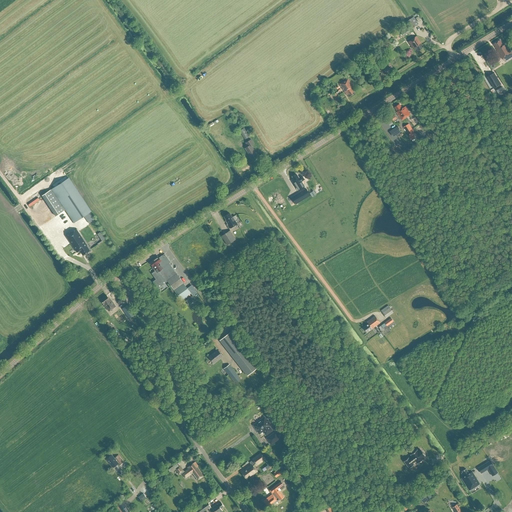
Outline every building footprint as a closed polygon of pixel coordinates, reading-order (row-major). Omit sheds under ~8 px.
[(418,24),(414,17),(406,21),(409,26),(401,33),(403,36),(405,34),(404,34),(409,30),(410,29),(418,24)] [(408,41),(412,48),(413,47),(415,50),(417,49),(418,50),(422,48),(420,46),(422,45),(416,36),(408,41)] [(493,44),(496,49),(498,51),(497,51),(503,59),(511,52),(506,43),(503,45),(500,40),(493,44)] [(494,88),(501,84),(494,72),(487,77),(494,88)] [(350,95),(353,92),(350,88),(353,86),(348,78),(340,83),(347,95),(349,94),(350,95)] [(402,120),(410,115),(405,107),(402,108),(400,104),(395,107),(398,111),(397,112),(402,120)] [(415,133),(409,124),(404,127),(409,136),(410,136),(411,138),(416,136),(416,135),(415,133)] [(394,136),(402,131),(399,125),(391,130),(394,136)] [(249,136),(244,128),(240,131),(245,139),(249,136)] [(251,139),(245,142),(248,146),(245,148),(251,157),(256,153),(251,145),(254,143),(251,139)] [(292,176),(294,180),(292,181),(297,190),(304,186),(301,181),(304,180),(302,175),(298,178),(296,174),(292,176)] [(91,211),(69,177),(51,189),(74,223),(91,211)] [(291,197),(295,204),(309,195),(305,188),(291,197)] [(40,217),(41,216),(43,218),(51,212),(45,202),(34,209),(40,217)] [(229,229),(234,226),(237,224),(234,220),(235,220),(233,217),(232,217),(229,213),(224,216),(228,223),(226,224),(229,229)] [(76,229),(66,236),(77,252),(80,250),(83,255),(89,250),(85,244),(86,244),(76,229)] [(221,236),(227,245),(235,239),(230,231),(221,236)] [(166,280),(167,280),(181,300),(190,293),(183,283),(176,274),(176,273),(169,263),(170,262),(164,254),(159,257),(158,256),(150,262),(156,270),(152,273),(156,279),(152,282),(156,286),(161,282),(166,279),(166,280)] [(106,307),(109,311),(115,306),(112,302),(111,303),(109,300),(110,299),(106,295),(100,300),(103,304),(106,307)] [(127,305),(122,308),(129,318),(134,315),(127,305)] [(386,318),(393,312),(388,305),(381,310),(386,318)] [(377,330),(378,328),(376,325),(380,322),(375,315),(367,321),(368,323),(363,327),(367,332),(374,326),(377,330)] [(388,328),(395,323),(391,318),(384,322),(385,323),(379,327),(380,329),(379,329),(381,332),(388,328)] [(219,340),(246,375),(259,365),(232,330),(219,340)] [(214,363),(223,356),(217,349),(208,356),(214,363)] [(229,364),(223,368),(234,383),(241,379),(229,364)] [(263,430),(265,434),(272,430),(268,425),(269,424),(264,417),(253,425),(259,433),(263,430)] [(268,437),(272,443),(280,437),(276,432),(268,437)] [(412,457),(409,459),(408,457),(404,461),(409,468),(413,464),(412,463),(415,461),(417,463),(419,462),(422,460),(423,458),(422,457),(424,455),(423,453),(421,451),(420,449),(418,451),(417,449),(415,451),(415,450),(412,452),(412,453),(410,454),(412,457)] [(260,453),(252,459),(257,465),(265,459),(260,453)] [(112,455),(106,459),(112,468),(117,464),(118,466),(124,462),(118,455),(114,458),(112,455)] [(481,473),(488,468),(492,475),(497,472),(490,460),(484,463),(477,467),(481,473)] [(181,472),(185,478),(192,472),(198,480),(203,475),(196,467),(198,466),(195,462),(187,467),(188,468),(184,472),(180,466),(178,467),(176,464),(168,470),(170,473),(175,470),(179,474),(181,472)] [(251,464),(241,472),(246,479),(257,472),(251,464)] [(464,476),(462,478),(469,490),(479,483),(477,479),(476,479),(474,477),(475,477),(472,471),(469,473),(466,468),(462,471),(463,472),(462,473),(464,476)] [(274,472),(273,474),(276,477),(282,473),(278,469),(274,472)] [(272,494),(263,500),(267,505),(267,506),(271,503),(272,504),(273,504),(278,501),(280,499),(284,496),(280,492),(279,491),(281,490),(284,487),(283,485),(280,481),(277,484),(275,485),(272,488),(269,489),(272,493),(272,494)] [(427,488),(421,493),(424,496),(427,499),(433,494),(427,488)] [(130,511),(123,501),(117,505),(122,511),(130,511)] [(209,509),(210,511),(219,511),(222,510),(220,508),(223,506),(220,502),(217,504),(217,503),(211,508),(210,506),(207,502),(194,511),(201,511),(208,507),(209,509)]
